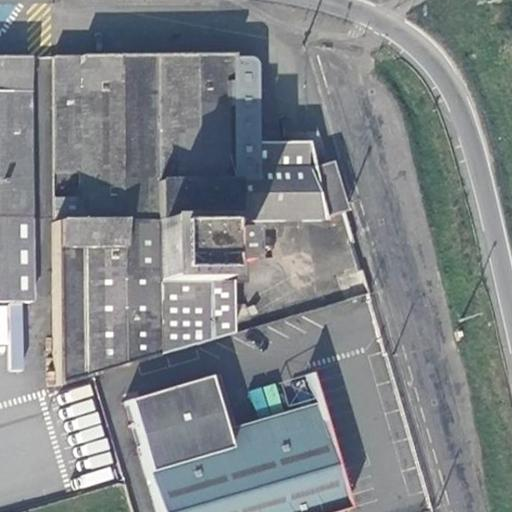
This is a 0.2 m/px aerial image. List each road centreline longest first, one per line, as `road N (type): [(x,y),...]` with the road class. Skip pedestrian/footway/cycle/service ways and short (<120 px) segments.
road 1 (unclassified): [(466,511),(333,59)]
road 2 (trunk): [(329,0),(391,24),(447,77),(478,157),(511,307)]
